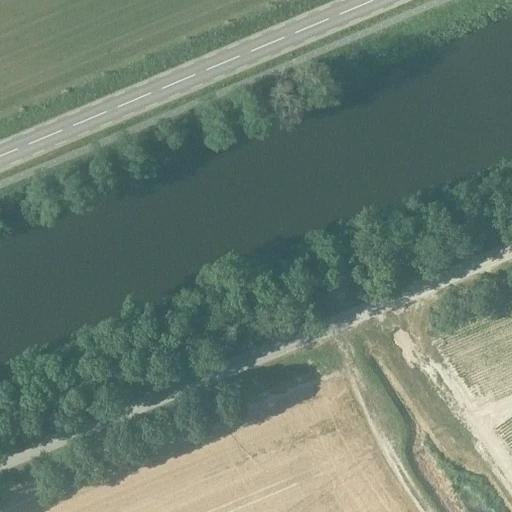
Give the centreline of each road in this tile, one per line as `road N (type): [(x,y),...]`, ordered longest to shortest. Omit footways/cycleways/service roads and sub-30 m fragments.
road 1 (unclassified): [(0,462),(511,249)]
road 2 (primary): [(0,157),(377,0)]
